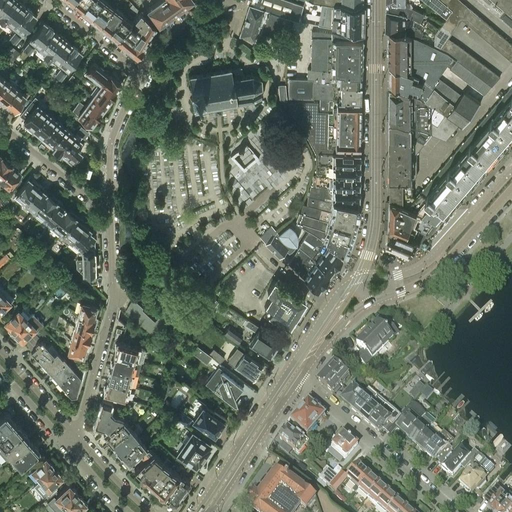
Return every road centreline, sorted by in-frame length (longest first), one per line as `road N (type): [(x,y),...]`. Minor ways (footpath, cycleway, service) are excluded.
road 1 (residential): [(375,0),(374,226),(355,281)]
road 2 (residential): [(448,511),(291,378)]
road 3 (residential): [(76,435),(114,294),(110,272)]
road 4 (tertiary): [(204,511),(291,378)]
road 5 (residential): [(109,205),(111,140),(140,73)]
road 6 (residential): [(109,205),(93,201),(0,124)]
road 7 (residential): [(140,73),(165,33),(236,3)]
